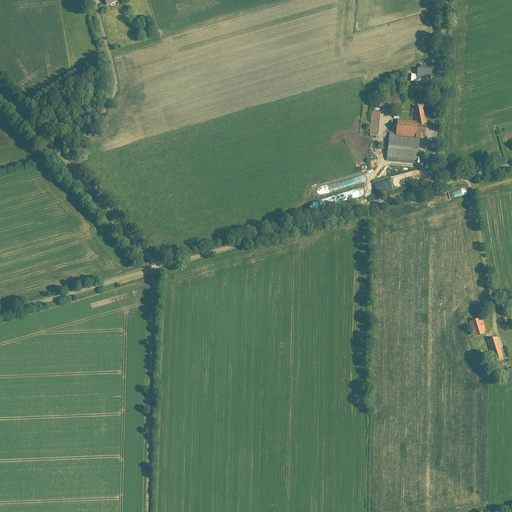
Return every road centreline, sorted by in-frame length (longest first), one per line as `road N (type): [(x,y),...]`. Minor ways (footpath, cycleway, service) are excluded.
road 1 (unclassified): [(430,181),(156,265)]
road 2 (track): [(144,511),(156,265)]
road 3 (unclassified): [(0,90),(156,265)]
road 4 (unclassified): [(443,0),(430,181)]
road 5 (unclassified): [(156,265),(0,313)]
